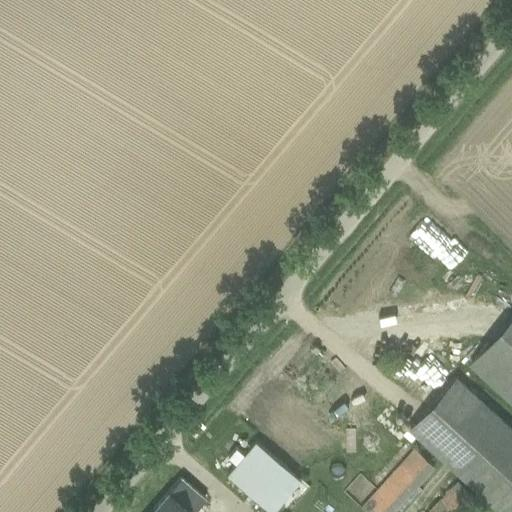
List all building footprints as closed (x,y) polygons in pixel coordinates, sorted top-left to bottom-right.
[(511,310),(497,327),(511,340),(511,310)] [(499,511),(511,511),(511,427),(456,376),(408,429),(499,511)] [(226,474),(271,511),(299,478),(254,440),(226,474)] [(414,447),(360,507),(365,511),(393,511),(435,466),(414,447)] [(192,511),(207,495),(184,476),(152,511),(192,511)] [(457,480),(426,511),(459,511),(474,496),(457,480)]
